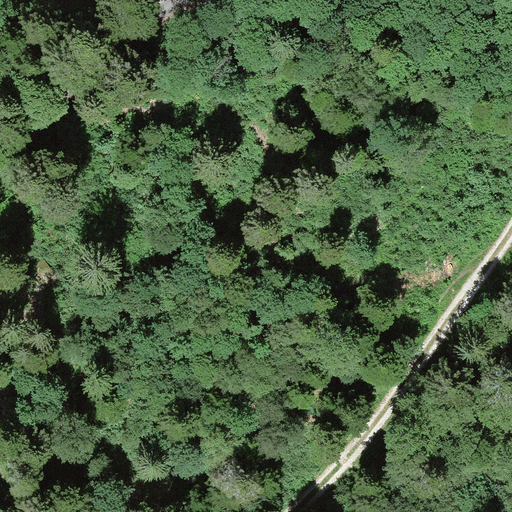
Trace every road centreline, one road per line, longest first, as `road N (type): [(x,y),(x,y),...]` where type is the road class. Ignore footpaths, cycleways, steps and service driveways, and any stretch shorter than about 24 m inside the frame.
road 1 (track): [(295,511),(377,421),(511,227)]
road 2 (unclassified): [(0,160),(84,71),(168,0)]
